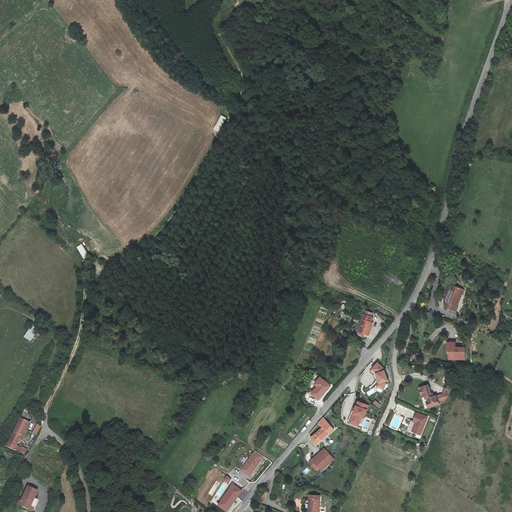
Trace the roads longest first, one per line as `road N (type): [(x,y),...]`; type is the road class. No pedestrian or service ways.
road 1 (unclassified): [(240,511),(420,286),(511,0)]
road 2 (track): [(96,272),(67,368),(44,410)]
